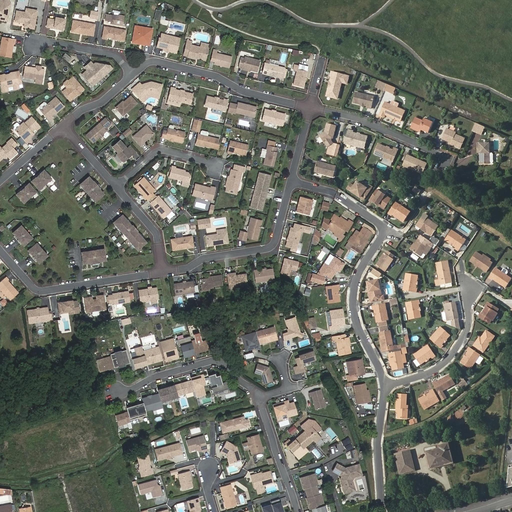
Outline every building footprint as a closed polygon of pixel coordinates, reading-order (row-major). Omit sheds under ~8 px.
[(0,0),(0,21),(7,23),(9,14),(7,14),(9,2),(0,0)] [(25,14),(16,13),(14,23),(22,24),(23,24),(24,24),(24,25),(24,29),(33,31),(36,18),(34,17),(35,12),(26,10),(25,14)] [(168,20),(164,19),(165,16),(161,15),(159,23),(167,25),(168,20)] [(55,23),(48,21),(46,29),(53,31),(54,30),(63,31),(64,22),(55,20),(55,23)] [(82,33),(83,34),(93,36),(95,27),(73,22),(71,33),(79,34),(80,32),(82,33)] [(133,35),(136,35),(134,43),(144,44),(144,47),(149,48),(152,32),(135,28),(133,35)] [(102,41),(106,42),(106,39),(112,41),(114,39),(115,40),(115,41),(123,43),(125,34),(104,29),(102,41)] [(160,41),(159,40),(156,49),(163,51),(162,53),(165,53),(167,52),(168,53),(168,54),(175,56),(180,41),(161,36),(160,41)] [(15,45),(15,41),(2,39),(0,52),(0,57),(11,59),(13,45),(15,45)] [(190,46),(186,59),(195,61),(195,59),(205,61),(208,50),(190,46)] [(70,60),(64,55),(62,58),(67,63),(70,60)] [(231,61),(216,56),(212,67),(229,71),(231,61)] [(257,75),(260,64),(244,60),(244,61),(240,60),(238,70),(257,75)] [(109,66),(94,63),(92,65),(89,61),(83,67),(85,70),(80,75),(91,87),(112,70),(109,66)] [(284,70),(264,65),(262,75),(281,81),(284,70)] [(294,66),(293,72),(296,74),(293,87),(303,90),(307,73),(297,71),(298,67),(294,66)] [(44,70),(29,68),(27,78),(42,81),(44,70)] [(6,74),(0,75),(0,78),(3,92),(10,90),(9,86),(10,85),(13,84),(14,85),(15,89),(20,88),(16,72),(11,73),(10,75),(8,75),(6,74)] [(348,79),(331,75),(330,78),(331,79),(326,96),(337,99),(341,85),(346,86),(348,79)] [(82,90),(71,78),(67,81),(66,81),(62,85),(66,89),(64,90),(66,93),(63,95),(69,101),(77,94),(76,93),(78,92),(79,93),(82,90)] [(375,87),(393,94),(396,87),(377,80),(375,87)] [(138,83),(131,89),(139,99),(146,93),(151,92),(158,93),(160,84),(150,81),(142,84),(142,85),(139,86),(140,85),(138,83)] [(174,89),(170,88),(167,100),(189,105),(192,95),(174,90),(174,89)] [(146,93),(139,99),(142,101),(147,97),(151,96),(157,97),(158,93),(151,92),(146,93)] [(355,94),(353,105),(360,107),(363,107),(367,108),(367,109),(370,111),(374,99),(355,94)] [(119,103),(114,107),(121,115),(135,103),(129,96),(122,102),(120,104),(119,103)] [(62,107),(54,98),(39,111),(48,121),(52,118),(50,117),(55,112),(55,113),(62,107)] [(224,113),(227,102),(223,101),(223,102),(209,99),(206,109),(212,110),(224,113)] [(23,103),(20,106),(26,113),(29,110),(23,103)] [(256,109),(237,104),(235,113),(253,118),(256,109)] [(384,117),(394,120),(396,120),(396,122),(400,123),(404,113),(384,105),(379,117),(383,119),(384,117)] [(264,111),(261,122),(281,127),(284,116),(264,111)] [(38,124),(32,117),(24,124),(24,123),(15,131),(25,142),(30,138),(27,135),(32,131),(31,130),(38,124)] [(104,118),(85,135),(91,143),(98,137),(100,137),(102,135),(102,133),(106,130),(104,128),(109,124),(104,118)] [(410,130),(418,134),(419,131),(421,132),(428,135),(433,124),(424,120),(423,123),(415,119),(410,130)] [(201,122),(194,120),(192,130),(198,131),(201,122)] [(471,131),(481,135),(485,127),(475,122),(471,131)] [(325,134),(319,138),(324,146),(324,145),(327,149),(333,146),(330,142),(332,141),(333,138),(336,128),(327,126),(325,134)] [(128,127),(121,133),(125,137),(132,131),(128,127)] [(144,127),(131,138),(139,148),(143,145),(142,144),(152,135),(144,127)] [(166,132),(162,131),(160,138),(168,140),(171,141),(181,144),(183,134),(166,129),(166,132)] [(446,131),(442,140),(449,144),(451,145),(451,146),(460,150),(464,140),(455,136),(456,134),(446,131)] [(352,134),(348,133),(344,146),(363,151),(366,139),(351,136),(352,134)] [(197,135),(194,144),(212,149),(214,140),(197,135)] [(12,148),(16,144),(11,139),(7,143),(8,143),(1,149),(0,147),(0,159),(3,157),(4,155),(5,154),(9,158),(16,152),(12,148)] [(128,147),(125,149),(118,141),(111,147),(116,154),(114,155),(120,162),(122,162),(125,160),(124,159),(129,155),(131,156),(134,154),(128,147)] [(229,142),(226,152),(231,153),(244,157),(247,147),(229,142)] [(480,151),(481,165),(490,165),(489,145),(477,145),(477,151),(480,151)] [(387,150),(378,146),(374,156),(393,164),(398,151),(394,150),(393,152),(389,151),(387,150)] [(276,150),(266,147),(264,151),(266,152),(262,166),(272,169),(276,154),(274,154),(276,150)] [(107,161),(115,166),(117,163),(110,158),(107,161)] [(407,158),(403,167),(422,175),(427,165),(407,158)] [(335,169),(316,164),(314,175),(333,179),(335,169)] [(232,171),(230,170),(228,178),(226,178),(224,188),(236,192),(240,173),(242,174),(244,169),(233,166),(232,171)] [(174,169),(170,168),(167,179),(180,183),(179,187),(186,189),(188,178),(186,175),(179,173),(179,171),(173,170),(174,169)] [(50,178),(43,170),(39,173),(38,172),(33,177),(34,178),(30,181),(37,190),(50,178)] [(270,177),(258,174),(248,209),(260,212),(270,177)] [(80,184),(95,202),(104,194),(99,189),(100,188),(94,181),(93,182),(89,176),(80,184)] [(144,177),(135,185),(144,195),(143,196),(145,199),(155,191),(144,177)] [(356,194),(356,195),(363,199),(372,187),(369,185),(363,185),(356,181),(353,185),(350,183),(346,188),(353,193),(354,192),(356,194)] [(35,192),(28,183),(24,186),(23,185),(18,190),(18,191),(15,194),(22,203),(35,192)] [(210,202),(213,189),(209,189),(209,190),(194,186),(191,196),(210,202)] [(376,203),(378,205),(384,209),(390,199),(376,189),(369,200),(372,202),(373,201),(376,203)] [(170,209),(159,196),(151,203),(162,216),(170,209)] [(300,200),(301,200),(298,207),(296,211),(309,215),(313,200),(301,196),(300,200)] [(326,211),(329,203),(321,200),(318,208),(326,211)] [(395,216),(398,218),(403,222),(410,212),(395,202),(388,213),(391,215),(392,214),(395,216)] [(179,203),(176,205),(181,212),(184,210),(179,203)] [(130,224),(120,213),(111,221),(135,249),(144,241),(135,230),(133,228),(134,227),(131,223),(130,224)] [(331,220),(327,225),(336,230),(335,232),(333,234),(339,238),(337,240),(339,241),(343,235),(341,234),(344,229),(346,231),(352,222),(348,219),(347,221),(343,218),(341,220),(338,219),(339,218),(333,214),(330,219),(331,220)] [(247,237),(257,240),(262,221),(251,218),(250,222),(244,221),(239,239),(246,241),(247,237)] [(422,218),(418,224),(421,226),(419,228),(425,232),(426,231),(432,235),(438,226),(426,218),(425,220),(422,218)] [(203,220),(195,221),(196,229),(204,228),(203,220)] [(467,238),(472,230),(460,223),(455,230),(467,238)] [(309,227),(294,224),(294,229),(291,228),(287,247),(292,248),(296,249),(300,230),(308,232),(309,227)] [(20,225),(11,233),(14,236),(13,237),(18,243),(19,242),(22,246),(31,238),(20,225)] [(371,232),(363,226),(357,236),(353,234),(348,242),(352,244),(350,247),(358,252),(361,248),(371,232)] [(314,230),(311,243),(317,245),(320,231),(314,230)] [(450,243),(452,245),(455,247),(455,248),(458,250),(466,239),(451,230),(445,239),(450,243)] [(225,233),(205,236),(207,246),(227,243),(225,233)] [(429,241),(435,245),(439,240),(432,236),(429,241)] [(181,248),(192,246),(191,237),(170,240),(172,251),(181,249),(181,248)] [(419,237),(411,250),(420,256),(429,244),(419,237)] [(35,243),(26,250),(30,254),(29,255),(33,260),(34,259),(37,263),(46,256),(35,243)] [(339,248),(335,254),(340,257),(343,252),(339,248)] [(102,250),(79,254),(81,265),(88,264),(88,265),(98,264),(97,263),(104,262),(102,250)] [(385,253),(377,265),(386,271),(394,259),(392,258),(394,255),(388,251),(386,254),(385,253)] [(469,260),(475,264),(477,266),(486,272),(492,263),(489,261),(482,256),(476,251),(469,260)] [(336,268),(337,269),(339,271),(345,263),(334,256),(323,272),(331,278),(335,272),(334,271),(336,268)] [(299,261),(285,258),(280,274),(290,276),(292,271),(296,272),(299,261)] [(447,270),(449,269),(447,261),(436,263),(440,284),(452,281),(451,277),(448,278),(447,270)] [(500,282),(499,283),(506,287),(511,278),(496,267),(489,277),(493,280),(493,279),(497,282),(498,281),(500,282)] [(254,269),(256,281),(274,279),(272,268),(259,270),(258,268),(254,269)] [(375,269),(373,273),(380,277),(382,274),(375,269)] [(228,274),(230,287),(247,286),(246,275),(233,276),(233,273),(228,274)] [(417,284),(417,281),(418,275),(407,273),(404,290),(417,292),(418,288),(416,288),(417,284)] [(210,280),(201,281),(202,288),(205,290),(212,289),(212,288),(221,287),(220,277),(210,279),(210,280)] [(4,278),(0,281),(0,297),(1,299),(5,296),(8,301),(16,294),(8,284),(9,283),(4,278)] [(369,292),(371,303),(385,301),(385,300),(384,296),(382,296),(379,279),(368,281),(370,291),(369,292)] [(183,283),(173,285),(175,296),(194,292),(192,282),(185,283),(183,283)] [(339,296),(339,293),(338,289),(340,289),(339,285),(326,287),(329,304),(340,302),(339,296)] [(155,288),(138,291),(139,302),(149,301),(150,305),(156,303),(156,300),(157,299),(155,288)] [(129,302),(127,292),(120,293),(120,294),(117,294),(117,293),(111,294),(112,295),(108,296),(109,304),(113,303),(114,305),(129,302)] [(91,301),(90,298),(83,299),(86,312),(104,309),(102,296),(95,297),(96,300),(91,301)] [(420,311),(419,308),(419,307),(419,304),(420,304),(419,300),(406,302),(410,319),(421,317),(420,311)] [(57,303),(58,313),(73,311),(73,315),(79,314),(77,301),(72,302),(72,301),(57,303)] [(452,326),(459,329),(458,319),(459,319),(457,314),(456,312),(457,311),(455,302),(444,304),(446,316),(447,321),(451,321),(452,326)] [(376,313),(376,316),(377,322),(388,320),(385,303),(372,305),(373,309),(375,309),(376,313)] [(488,303),(486,306),(487,307),(483,313),(482,312),(479,316),(490,323),(492,319),(493,320),(498,313),(496,312),(498,309),(488,303)] [(46,309),(26,312),(28,324),(48,321),(46,309)] [(342,315),(343,315),(343,309),(330,312),(333,327),(330,327),(331,331),(339,330),(338,326),(345,325),(345,320),(343,320),(342,315)] [(288,333),(282,334),(283,341),(289,340),(289,339),(297,338),(298,338),(299,336),(297,319),(287,321),(289,330),(287,330),(288,333)] [(274,327),(256,332),(259,345),(278,340),(274,327)] [(444,342),(446,340),(450,335),(440,327),(430,339),(441,348),(444,345),(442,344),(444,342)] [(379,332),(382,352),(393,349),(390,330),(379,332)] [(482,339),(481,338),(479,337),(474,345),(484,352),(495,336),(486,331),(483,335),(484,336),(482,339)] [(246,351),(260,347),(259,345),(256,332),(241,337),(246,351)] [(348,345),(346,338),(345,338),(345,335),(332,337),(333,342),(336,341),(339,355),(350,353),(349,345),(348,345)] [(166,363),(179,359),(173,339),(165,342),(165,345),(160,347),(162,351),(164,350),(165,353),(163,354),(166,363)] [(200,339),(191,342),(191,344),(192,348),(196,347),(198,353),(208,350),(206,341),(201,342),(200,339)] [(192,348),(191,344),(180,347),(183,357),(194,354),(192,348)] [(426,361),(428,360),(431,358),(432,359),(436,356),(429,345),(414,355),(420,365),(426,361)] [(480,354),(469,346),(467,350),(468,351),(466,354),(464,356),(460,362),(470,369),(480,354)] [(147,366),(162,361),(158,348),(143,353),(144,357),(147,366)] [(126,351),(114,355),(115,360),(118,368),(130,364),(126,351)] [(312,351),(299,356),(299,357),(295,358),(298,366),(300,373),(304,371),(302,363),(315,359),(312,351)] [(390,353),(392,365),(393,370),(404,368),(401,351),(390,353)] [(147,366),(144,357),(132,361),(135,370),(147,366)] [(114,369),(111,358),(96,362),(100,373),(114,369)] [(347,362),(349,375),(346,376),(348,381),(357,379),(356,375),(364,374),(361,359),(347,362)] [(258,364),(255,373),(262,375),(264,384),(273,382),(271,374),(269,374),(269,372),(270,371),(269,369),(258,364)] [(208,376),(211,386),(215,385),(216,387),(211,388),(213,394),(228,389),(225,382),(222,383),(219,376),(215,377),(214,374),(208,376)] [(436,381),(433,383),(439,393),(443,391),(456,384),(450,374),(443,378),(443,379),(442,380),(441,379),(437,381),(436,381)] [(197,380),(191,381),(194,391),(196,398),(205,395),(202,386),(205,385),(202,375),(196,377),(197,380)] [(174,386),(178,397),(194,391),(191,381),(174,386)] [(364,384),(353,386),(357,404),(370,402),(368,392),(366,393),(366,391),(364,384)] [(174,386),(158,391),(159,395),(161,403),(178,397),(174,386)] [(320,389),(309,392),(310,396),(311,396),(315,409),(325,406),(320,389)] [(427,394),(424,396),(419,399),(424,409),(439,400),(433,389),(429,391),(430,392),(427,394)] [(398,409),(398,411),(398,418),(407,419),(408,409),(406,409),(407,395),(397,394),(396,409),(398,409)] [(159,395),(142,400),(143,404),(146,412),(153,410),(153,411),(163,408),(161,403),(159,395)] [(287,400),(272,405),(274,411),(276,411),(276,413),(275,414),(277,420),(282,418),(281,416),(282,414),(285,414),(286,414),(287,417),(297,414),(294,407),(289,408),(288,404),(287,400)] [(143,404),(127,409),(128,413),(131,422),(147,416),(146,412),(143,404)] [(452,414),(457,420),(469,412),(464,405),(452,414)] [(128,413),(116,417),(119,427),(131,423),(128,413)] [(80,443),(108,437),(103,414),(75,421),(79,440),(70,443),(73,452),(62,455),(64,463),(84,459),(80,443)] [(444,419),(448,426),(455,422),(451,415),(444,419)] [(244,426),(243,421),(242,418),(219,425),(222,434),(233,431),(233,430),(235,429),(237,430),(245,427),(244,426)] [(305,429),(291,442),(287,446),(296,455),(305,447),(304,447),(313,439),(317,443),(321,438),(314,430),(319,426),(314,421),(310,424),(311,425),(310,426),(305,429)] [(294,425),(287,429),(292,438),(299,434),(294,425)] [(430,440),(426,429),(414,434),(417,442),(420,441),(422,444),(430,440)] [(26,444),(35,443),(34,434),(20,436),(21,441),(26,441),(26,444)] [(261,453),(256,436),(245,440),(247,444),(245,445),(247,451),(248,450),(250,456),(261,453)] [(200,438),(184,443),(188,453),(196,450),(197,453),(200,452),(201,453),(205,452),(200,438)] [(343,446),(350,443),(348,438),(341,441),(343,446)] [(452,462),(432,467),(432,469),(454,463),(449,442),(440,444),(440,446),(447,444),(452,462)] [(225,444),(220,455),(224,457),(225,455),(226,456),(229,465),(240,462),(236,448),(225,444)] [(428,452),(432,467),(452,462),(447,444),(440,446),(441,448),(428,452)] [(176,446),(157,453),(160,463),(180,456),(176,446)] [(305,447),(296,455),(299,459),(308,451),(305,447)] [(410,449),(394,453),(400,474),(416,470),(410,449)] [(356,450),(345,453),(347,459),(358,456),(356,450)] [(148,457),(138,460),(141,468),(140,471),(143,479),(154,476),(152,470),(151,470),(150,465),(150,464),(148,457)] [(361,475),(358,464),(346,468),(346,469),(337,464),(332,471),(341,477),(340,479),(341,482),(342,482),(342,483),(342,486),(344,493),(352,491),(350,483),(353,477),(361,475)] [(190,477),(189,472),(178,476),(183,491),(193,488),(189,477),(190,477)] [(258,475),(249,477),(253,490),(255,489),(257,490),(260,489),(261,487),(263,487),(263,486),(271,484),(268,473),(260,475),(260,477),(259,477),(258,475)] [(312,509),(324,505),(321,494),(319,494),(316,486),(318,485),(315,473),(300,477),(304,489),(305,489),(308,498),(306,498),(310,510),(312,509)] [(235,484),(237,493),(248,491),(246,481),(235,484)] [(155,483),(138,488),(141,497),(151,494),(153,500),(162,497),(160,491),(157,489),(155,483)] [(219,488),(225,509),(235,506),(229,485),(219,488)] [(35,489),(37,504),(46,503),(44,488),(35,489)] [(268,502),(271,511),(280,511),(276,499),(268,502)] [(74,511),(103,511),(100,500),(73,507),(74,511)] [(199,504),(198,500),(187,503),(189,511),(199,511),(199,510),(200,510),(198,504),(199,504)] [(258,504),(260,511),(269,511),(267,504),(263,505),(262,503),(258,504)]
